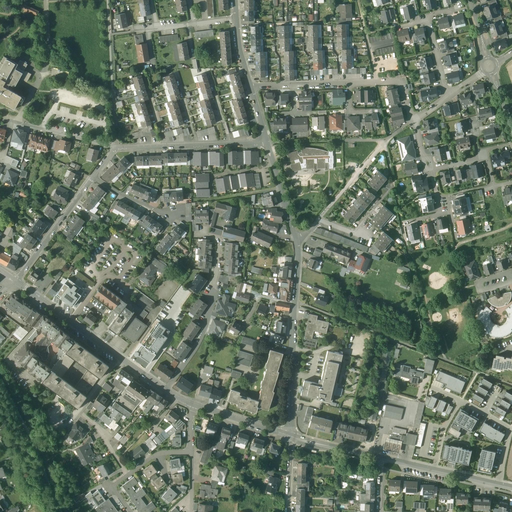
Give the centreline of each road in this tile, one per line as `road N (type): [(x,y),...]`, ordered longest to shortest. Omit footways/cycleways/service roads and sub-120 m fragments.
road 1 (residential): [(290,437),(296,241)]
road 2 (tertiary): [(11,279),(165,390)]
road 3 (residential): [(165,390),(195,348),(215,293),(218,241),(205,236),(203,223)]
road 4 (residential): [(115,149),(267,143)]
road 5 (tertiary): [(165,390),(290,437)]
road 6 (residential): [(11,279),(94,176)]
road 7 (tertiary): [(385,458),(511,487)]
